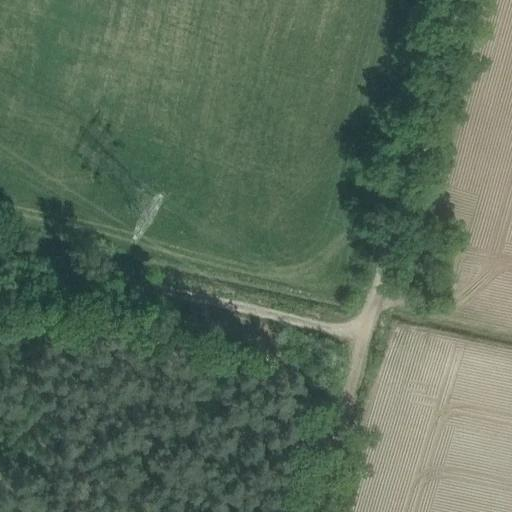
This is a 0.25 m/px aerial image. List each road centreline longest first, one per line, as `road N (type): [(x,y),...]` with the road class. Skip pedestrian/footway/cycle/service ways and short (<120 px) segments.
road 1 (track): [(365,332),(0,254)]
road 2 (track): [(463,0),(365,332)]
road 3 (track): [(313,511),(365,332)]
